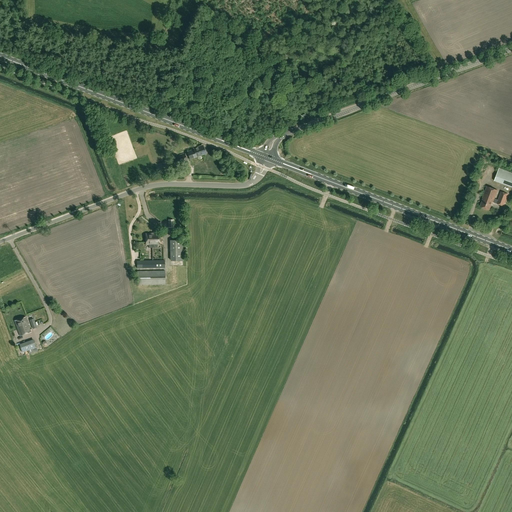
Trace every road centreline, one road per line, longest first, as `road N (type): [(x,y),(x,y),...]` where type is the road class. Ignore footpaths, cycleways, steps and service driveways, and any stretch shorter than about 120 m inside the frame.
road 1 (primary): [(262,155),(0,56)]
road 2 (unclassified): [(0,241),(145,186),(242,186),(259,174)]
road 3 (primary): [(511,250),(270,158)]
road 4 (tertiary): [(278,137),(511,49)]
road 5 (unknown): [(9,237),(48,314),(43,328),(23,337)]
